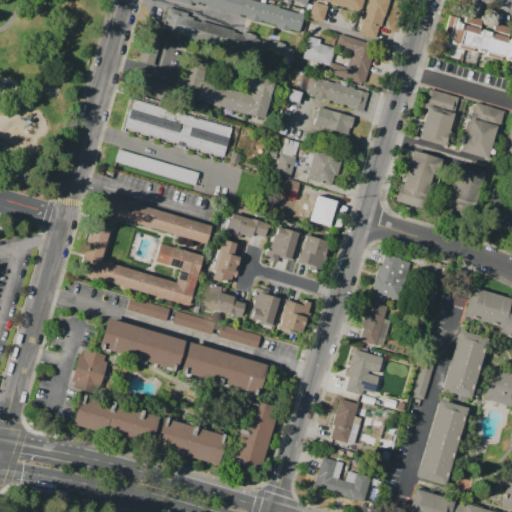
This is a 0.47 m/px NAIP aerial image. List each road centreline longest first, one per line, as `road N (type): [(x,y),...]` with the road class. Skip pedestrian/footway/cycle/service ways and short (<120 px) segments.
road 1 (residential): [(430,0),(273,511)]
road 2 (residential): [(10,406),(132,0)]
road 3 (secondary): [(274,511),(100,462)]
road 4 (residential): [(359,222),(511,272)]
road 5 (secondary): [(0,467),(133,499)]
road 6 (residential): [(79,178),(204,214)]
